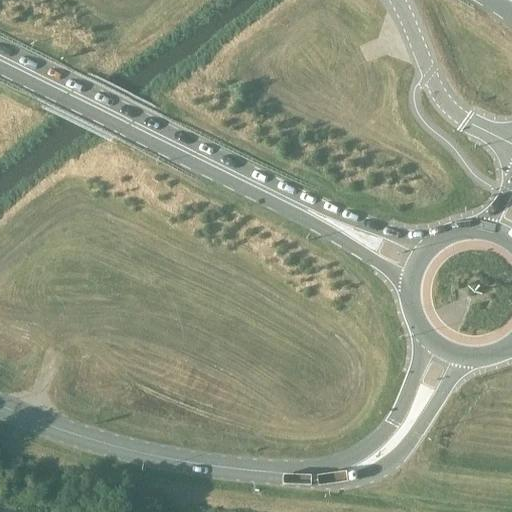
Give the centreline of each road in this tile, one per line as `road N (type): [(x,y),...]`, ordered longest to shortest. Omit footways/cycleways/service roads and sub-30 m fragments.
road 1 (unclassified): [(404,429),(371,461),(318,476),(176,462),(0,407)]
road 2 (primary): [(0,59),(335,227)]
road 3 (unclassified): [(394,0),(441,99),(511,145)]
